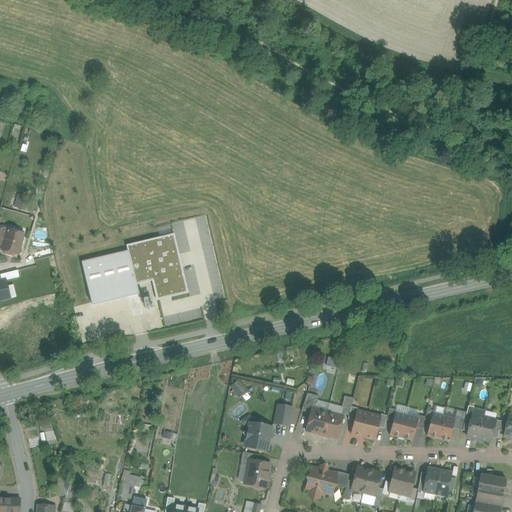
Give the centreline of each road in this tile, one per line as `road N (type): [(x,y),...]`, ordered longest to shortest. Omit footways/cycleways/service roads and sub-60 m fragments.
road 1 (secondary): [(511,275),(3,395)]
road 2 (residential): [(272,511),(293,455),(511,456)]
road 3 (residential): [(3,395),(28,511)]
